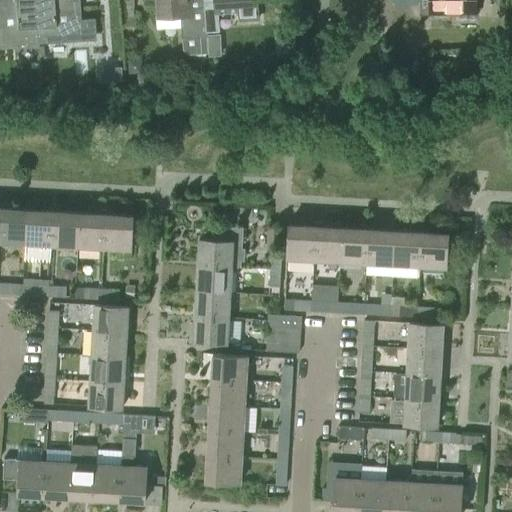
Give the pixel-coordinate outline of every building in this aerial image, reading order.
[(0,0),(0,45),(39,43),(35,0),(0,0)] [(81,19),(80,5),(79,0),(35,0),(39,43),(96,39),(95,19),(81,19)] [(132,0),(129,0),(122,0),(123,19),(134,19),(132,0)] [(191,8),(190,0),(158,0),(160,17),(180,15),(182,38),(185,38),(186,46),(193,52),(207,51),(205,32),(204,7),(191,8)] [(203,2),(204,7),(205,32),(220,31),(219,14),(240,12),(241,20),(257,19),(255,0),(215,0),(216,1),(203,2)] [(422,0),(423,0),(423,4),(423,8),(432,8),(433,12),(473,12),(477,12),(477,0),(422,0)] [(220,34),(207,35),(208,46),(221,45),(220,34)] [(123,82),(122,69),(111,69),(111,83),(123,82)] [(0,241),(25,243),(27,209),(10,208),(10,205),(1,204),(0,215),(0,241)] [(51,245),(53,207),(44,207),(44,210),(27,209),(25,243),(51,245)] [(77,246),(80,212),(63,211),(63,208),(53,207),(51,245),(77,246)] [(104,248),(106,210),(97,210),(96,213),(80,212),(77,246),(104,248)] [(116,211),(106,210),(104,248),(131,249),(133,214),(115,213),(116,211)] [(314,260),(316,222),(306,221),(306,224),(289,223),(287,258),(314,260)] [(340,261),(342,227),(325,226),(325,223),(316,222),(314,260),(340,261)] [(231,266),(233,242),(242,243),(243,227),(212,225),(211,239),(199,238),(197,264),(231,266)] [(366,263),(368,225),(359,225),(359,228),(342,227),(340,261),(366,263)] [(393,264),(395,230),(378,229),(378,226),(368,225),(366,263),(393,264)] [(419,266),(421,228),(412,228),(411,231),(395,230),(393,264),(419,266)] [(431,229),(421,228),(419,266),(446,267),(448,232),(430,231),(431,229)] [(281,252),(280,252),(271,252),(270,269),(280,269),(281,252)] [(230,291),(231,266),(197,264),(196,289),(230,291)] [(279,286),(280,269),(270,269),(269,286),(279,286)] [(0,292),(13,293),(13,283),(0,282),(0,292)] [(48,295),(49,285),(32,284),(31,294),(48,295)] [(65,296),(66,286),(49,285),(48,295),(65,296)] [(101,298),(102,288),(85,287),(84,297),(101,298)] [(119,290),(105,289),(102,288),(101,298),(118,300),(119,290)] [(229,316),(230,291),(196,289),(195,315),(229,316)] [(284,302),(283,309),(294,309),(301,310),(311,310),(312,300),(295,299),(284,299),(284,302)] [(328,311),(329,301),(312,300),(311,310),(328,311)] [(364,313),(364,303),(347,302),(347,312),(364,313)] [(381,314),(381,304),(364,303),(364,313),(381,314)] [(126,332),(128,306),(94,304),(93,330),(126,332)] [(416,316),(417,306),(400,305),(399,315),(416,316)] [(434,307),(417,306),(416,316),(433,317),(434,307)] [(58,328),(59,311),(49,310),(48,327),(58,328)] [(276,333),(277,327),(277,314),(268,314),(267,332),(276,333)] [(300,328),(301,316),(277,314),(277,327),(300,328)] [(227,342),(229,316),(195,315),(193,340),(227,342)] [(441,350),(443,324),(409,322),(407,348),(441,350)] [(57,345),(58,328),(48,327),(47,344),(57,345)] [(300,340),(300,328),(277,327),(276,333),(276,339),(300,340)] [(372,346),(373,329),(363,328),(362,345),(372,346)] [(125,357),(126,332),(93,330),(91,355),(125,357)] [(275,351),(276,339),(276,333),(267,332),(266,350),(275,351)] [(299,352),(300,340),(276,339),(275,351),(299,352)] [(371,362),(372,346),(362,345),(362,362),(371,362)] [(440,375),(441,350),(407,348),(406,373),(440,375)] [(246,381),(248,356),(248,355),(212,353),(211,379),(246,381)] [(123,382),(125,357),(91,355),(90,380),(123,382)] [(55,378),(56,361),(46,360),(45,377),(55,378)] [(291,383),(292,366),(282,365),(281,382),(291,383)] [(439,400),(440,375),(406,373),(405,398),(439,400)] [(54,395),(55,378),(45,377),(44,394),(54,395)] [(370,396),(371,379),(361,378),(360,395),(370,396)] [(245,406),(246,381),(211,379),(210,404),(245,406)] [(122,408),(123,382),(90,380),(88,406),(122,408)] [(290,400),(291,383),(281,382),(280,399),(290,400)] [(369,413),(370,396),(360,395),(359,412),(369,413)] [(437,426),(439,400),(405,398),(403,424),(437,426)] [(243,431),(245,406),(210,404),(208,429),(243,431)] [(47,422),(48,409),(22,408),(22,420),(47,422)] [(73,421),(73,411),(56,410),(56,420),(73,421)] [(98,422),(99,412),(90,412),(73,411),(73,421),(98,422)] [(123,424),(124,414),(107,413),(99,412),(98,422),(123,424)] [(140,432),(140,425),(141,415),(124,414),(123,424),(122,438),(121,464),(119,499),(145,500),(146,466),(132,465),(133,456),(135,456),(136,432),(140,432)] [(288,434),(289,417),(280,416),(279,433),(288,434)] [(363,440),(363,427),(338,426),(337,438),(363,440)] [(388,439),(389,429),(372,428),(371,438),(388,439)] [(242,457),(243,431),(208,429),(207,455),(242,457)] [(406,430),(389,429),(388,439),(405,440),(406,430)] [(438,442),(439,432),(422,431),(421,441),(438,442)] [(455,443),(456,433),(439,432),(438,442),(455,443)] [(288,451),(288,434),(279,433),(278,450),(288,451)] [(482,436),(462,435),(462,443),(481,444),(482,436)] [(71,461),(69,496),(94,498),(96,463),(96,446),(71,445),(71,461)] [(240,482),(241,462),(242,457),(207,455),(205,480),(240,482)] [(43,495),(45,460),(4,457),(2,478),(18,479),(18,493),(43,495)] [(69,496),(71,461),(45,460),(43,495),(69,496)] [(119,499),(121,464),(96,463),(94,498),(119,499)] [(286,485),(287,468),(277,468),(276,485),(286,485)] [(344,511),(358,511),(360,478),(335,476),(333,511),(344,511)] [(383,511),(386,479),(360,478),(358,511),(383,511)] [(408,511),(411,481),(386,479),(383,511),(408,511)] [(434,511),(436,482),(411,481),(408,511),(434,511)] [(459,511),(462,483),(436,482),(434,511),(459,511)]
